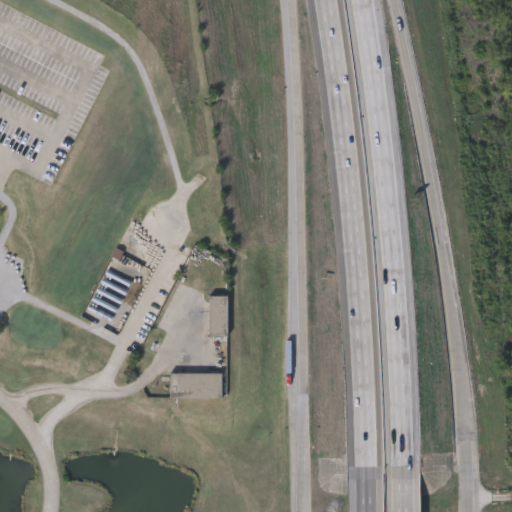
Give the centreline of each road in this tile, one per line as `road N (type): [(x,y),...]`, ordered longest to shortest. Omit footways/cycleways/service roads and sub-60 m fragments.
road 1 (motorway): [(290,0),(299,113),(303,496)]
road 2 (motorway): [(466,490),(441,242),(392,0)]
road 3 (motorway): [(325,0),(354,240),(365,478)]
road 4 (motorway): [(402,477),(391,239),(361,0)]
